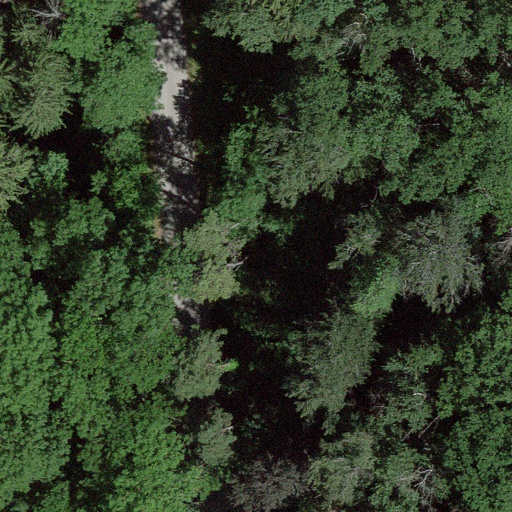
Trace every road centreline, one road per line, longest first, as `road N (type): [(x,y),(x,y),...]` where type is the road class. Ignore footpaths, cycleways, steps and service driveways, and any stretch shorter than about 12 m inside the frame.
road 1 (unclassified): [(212,511),(209,422),(149,0)]
road 2 (track): [(338,511),(209,422)]
